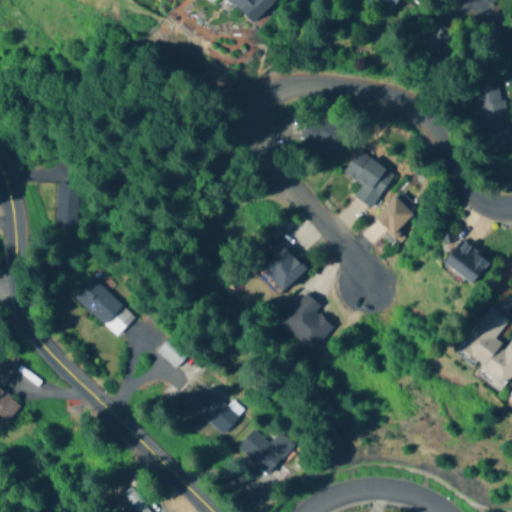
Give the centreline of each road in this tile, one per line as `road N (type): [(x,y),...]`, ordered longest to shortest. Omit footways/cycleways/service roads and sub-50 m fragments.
road 1 (residential): [(476,0),(511,38),(485,200),(420,113),(386,93),(288,84),(250,115),(251,143),(263,164),(353,255),(363,285)]
road 2 (residential): [(213,511),(41,345),(19,311),(0,162)]
road 3 (residential): [(308,511),(350,493),(394,488),(443,511)]
